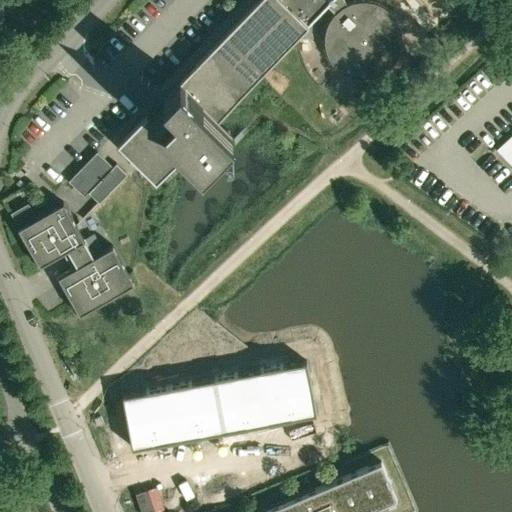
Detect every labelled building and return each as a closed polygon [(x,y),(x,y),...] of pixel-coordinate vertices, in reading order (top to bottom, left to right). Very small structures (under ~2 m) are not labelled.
[(327,4),(335,12),(333,15),(332,16),(330,19),(328,23),(327,26),(326,28),(325,31),(325,35),(325,36),(325,40),(325,44),(325,45),(326,49),(327,52),(328,54),(329,57),(331,60),(332,62),(336,66),(338,68),(341,70),(346,73),(351,75),(353,76),(356,76),(360,77),(363,77),(367,77),(370,76),(372,76),(376,75),(377,74),(381,73),(382,72),(385,70),(388,68),(389,67),(392,64),(394,61),(395,60),(397,57),(399,54),(399,52),(400,49),(401,45),(402,42),(402,38),(402,36),(401,33),(401,31),(401,29),(400,26),(398,22),(398,21),(396,18),(395,16),(393,13),(391,12),(389,10),(387,8),(386,7),(383,5),(378,3),(375,2),(373,1),(368,0),(366,0),(359,0),(357,0),(352,1),(347,3),(345,0),(256,0),(180,79),(179,78),(163,95),(168,100),(160,108),(155,113),(147,110),(148,111),(118,143),(140,164),(156,180),(164,172),(167,175),(181,161),(178,158),(183,152),(188,147),(202,164),(216,149),(222,144),(234,131),(217,117),(259,74),(287,45),(327,4)] [(97,150),(68,180),(84,195),(88,191),(99,201),(127,172),(116,162),(113,165),(97,150)] [(134,281),(125,266),(112,244),(94,255),(63,201),(18,226),(39,263),(37,264),(38,265),(63,251),(72,267),(56,276),(57,277),(59,276),(72,299),(80,313),(107,297),(134,281)] [(293,416),(316,412),(307,359),(283,363),(293,416)] [(283,363),(260,367),(270,420),(293,416),(283,363)] [(247,425),(270,420),(260,367),(237,371),(247,425)] [(237,371),(214,376),(224,429),(247,425),(237,371)] [(214,376),(191,380),(201,433),(224,429),(214,376)] [(201,433),(191,380),(169,384),(178,437),(201,433)] [(169,384),(146,389),(156,442),(178,437),(169,384)] [(146,389),(122,393),(132,446),(156,442),(146,389)] [(255,511),(361,511),(397,497),(381,460),(344,475),(315,487),(313,485),(256,509),(257,511),(255,511)]
